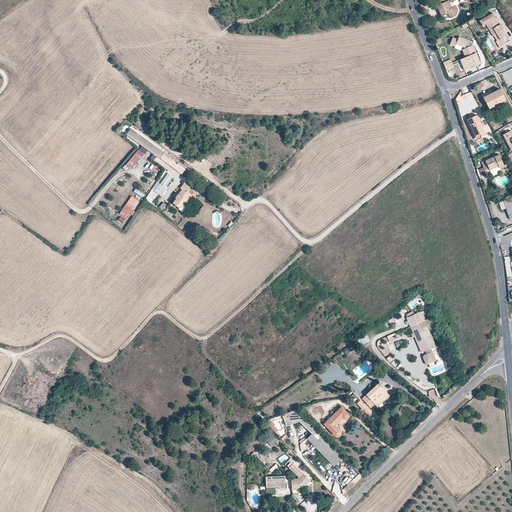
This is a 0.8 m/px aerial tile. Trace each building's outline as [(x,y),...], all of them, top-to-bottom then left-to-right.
[(452,7),(449,0),(444,0),(445,2),(437,5),(442,16),(448,13),(450,18),(456,15),(458,10),(456,5),(452,7)] [(510,40),(497,18),(496,19),(493,13),(479,21),(483,26),(486,24),(493,36),(497,34),(500,39),(503,37),(506,43),(510,40)] [(497,34),(493,36),(499,47),(506,43),(503,37),(500,39),(497,34)] [(481,64),(473,45),(472,46),(471,44),(471,42),(459,37),(458,40),(453,38),(450,45),(455,47),(456,44),(464,48),(465,48),(462,50),(465,57),(460,60),(464,71),(481,64)] [(506,101),(500,89),(491,94),(483,97),(489,109),(506,101)] [(486,134),(477,115),(467,120),(475,136),(480,134),(481,137),(486,134)] [(131,128),(127,135),(182,175),(185,170),(164,155),(165,153),(131,128)] [(503,134),(511,151),(511,150),(511,138),(511,139),(510,137),(511,136),(511,132),(511,130),(503,134)] [(131,170),(144,155),(139,150),(125,165),(131,170)] [(504,167),(499,155),(481,162),(486,175),(491,173),(490,171),(499,167),(500,169),(504,167)] [(499,167),(490,171),(491,173),(492,177),(502,173),(500,169),(499,167)] [(157,182),(145,199),(151,203),(159,195),(162,196),(167,189),(166,188),(173,177),(168,174),(161,184),(157,182)] [(173,204),(180,209),(183,212),(187,207),(184,205),(183,204),(184,202),(191,194),(189,193),(192,189),(185,184),(181,189),(183,190),(182,191),(176,199),(177,199),(173,203),(173,204)] [(136,189),(134,192),(142,197),(144,194),(136,189)] [(191,194),(184,202),(186,204),(193,195),(191,194)] [(132,196),(120,214),(126,218),(129,214),(133,216),(136,212),(132,210),(138,201),(132,196)] [(511,197),(503,201),(506,208),(510,219),(511,218),(511,197)] [(410,327),(425,320),(421,311),(406,318),(410,327)] [(436,347),(425,320),(410,327),(421,353),(425,351),(426,351),(428,354),(426,355),(424,356),(423,358),(426,365),(436,361),(430,349),(436,347)] [(367,334),(359,338),(362,346),(371,342),(367,334)] [(391,341),(387,343),(390,351),(395,349),(391,341)] [(451,358),(444,361),(447,368),(455,365),(451,358)] [(377,406),(389,395),(378,383),(366,395),(377,406)] [(430,398),(437,396),(435,389),(428,391),(430,398)] [(377,406),(366,395),(362,398),(373,410),(377,406)] [(373,414),(361,400),(357,404),(370,417),(373,414)] [(349,417),(349,415),(349,413),(342,407),(324,424),(335,435),(336,436),(338,436),(339,436),(340,435),(341,434),(341,432),(340,430),(336,426),(343,418),(344,419),(346,420),(347,419),(348,418),(349,417)] [(298,421),(312,434),(317,429),(297,408),(281,415),(284,423),(296,418),(298,421)] [(285,426),(298,421),(296,418),(284,423),(285,426)] [(275,425),(269,419),(264,421),(275,433),(278,430),(274,426),(275,425)] [(344,457),(317,429),(312,434),(307,439),(310,442),(334,466),(344,457)] [(271,446),(277,442),(272,435),(266,440),(271,446)] [(310,442),(307,439),(300,445),(301,451),(310,442)] [(297,477),(291,478),(292,488),(296,488),(297,487),(301,487),(302,488),(311,479),(293,462),(289,467),(299,476),(297,477)] [(346,493),(363,477),(360,474),(343,490),(346,493)] [(286,488),(285,476),(266,477),(267,487),(276,487),(280,487),(280,488),(286,488)] [(276,487),(267,487),(267,495),(276,494),(276,487)]
